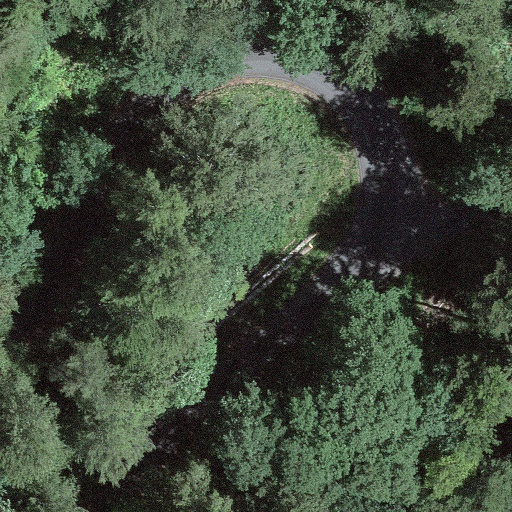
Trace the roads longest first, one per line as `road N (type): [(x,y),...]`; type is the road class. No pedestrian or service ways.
road 1 (track): [(106,511),(171,423),(352,275),(388,226),(394,175),(368,102),(319,62),(285,53),(229,52),(175,79),(116,156),(64,277),(0,360)]
road 2 (track): [(352,275),(511,189)]
